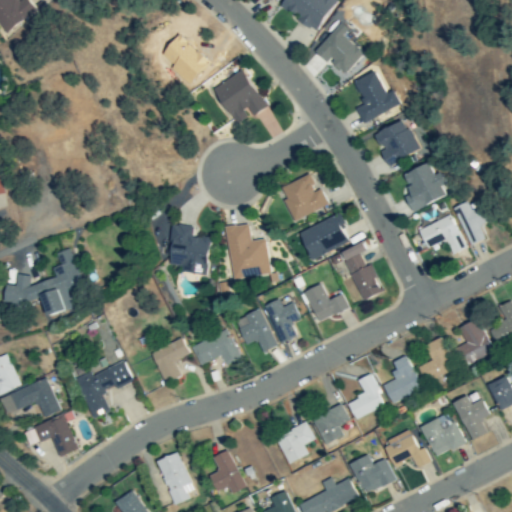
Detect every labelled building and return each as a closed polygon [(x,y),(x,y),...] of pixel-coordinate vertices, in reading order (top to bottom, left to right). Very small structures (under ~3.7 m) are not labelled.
[(282,0),(277,8),(314,33),(335,2),(332,0),(282,0)] [(211,90),(234,126),(245,119),(264,107),(242,71),(211,90)] [(361,125),(400,106),(393,91),(385,95),(374,73),(352,84),(363,106),(354,110),(361,125)] [(30,120),(31,146),(62,144),(61,119),(30,120)] [(419,150),(402,120),(371,137),(379,150),(377,151),(387,167),(419,150)] [(443,197),(439,188),(443,185),(437,174),(432,176),(426,164),(398,177),(415,211),(443,197)] [(326,206),(318,190),(314,192),(307,176),(277,189),(292,222),(326,206)] [(486,224),(480,207),(467,211),(465,204),(451,208),(465,247),(482,241),(477,227),(486,224)] [(347,244),(334,217),(296,234),(309,262),(347,244)] [(416,230),(424,249),(443,241),(449,256),(462,250),(449,217),(416,230)] [(264,240),(249,242),(247,225),(224,228),(230,281),(268,276),(264,240)] [(205,276),(210,239),(191,237),(192,229),(171,226),(166,265),(180,267),(179,273),(205,276)] [(357,255),(364,252),(360,244),(339,253),(360,302),(380,294),(367,266),(363,268),(357,255)] [(80,290),(69,250),(54,254),(58,267),(50,269),(52,279),(30,286),(27,277),(14,276),(13,287),(4,286),(2,303),(20,305),(38,300),(43,318),(70,310),(66,294),(80,290)] [(340,295),(327,301),(319,285),(301,294),(316,324),(347,309),(340,295)] [(263,306),(278,344),(296,337),(290,324),(299,320),(292,304),(280,309),(277,300),(263,306)] [(511,308),(509,302),(498,308),(505,322),(487,331),(495,347),(511,339),(511,308)] [(255,342),(260,354),(275,347),(259,310),(233,321),(244,347),(255,342)] [(464,345),(455,349),(462,366),(491,355),(477,320),(457,328),(464,345)] [(189,347),(198,367),(220,357),(223,366),(238,360),(226,332),(189,347)] [(454,371),(440,339),(423,346),(430,362),(417,368),(423,384),(454,371)] [(178,378),(172,363),(188,357),(181,340),(149,354),(162,385),(178,378)] [(0,356),(0,395),(18,388),(4,355),(0,356)] [(381,386),(389,404),(421,390),(406,357),(391,363),(394,371),(389,373),(393,381),(381,386)] [(130,382),(122,363),(90,376),(88,373),(73,380),(91,420),(108,413),(100,395),(130,382)] [(356,382),(362,396),(345,404),(353,421),(383,407),(369,376),(356,382)] [(486,385),(497,412),(511,405),(511,385),(509,386),(505,377),(486,385)] [(41,420),(58,413),(44,380),(0,398),(0,401),(6,415),(34,404),(41,420)] [(452,404),(468,442),(485,435),(479,421),(487,418),(477,393),(452,404)] [(348,423),(342,407),(311,419),(321,446),(341,439),(337,427),(348,423)] [(454,423),(450,424),(447,416),(419,427),(432,458),(463,446),(454,423)] [(57,458),(75,452),(62,417),(22,431),(28,447),(50,439),(57,458)] [(313,441),(305,423),(288,431),(290,434),(275,441),(287,466),(307,456),(302,446),(313,441)] [(381,446),(392,469),(410,460),(415,470),(429,463),(423,448),(417,451),(409,433),(381,446)] [(210,459),(217,472),(206,477),(214,493),(226,488),(230,496),(244,489),(226,451),(210,459)] [(188,501),(185,495),(192,492),(176,454),(154,462),(172,507),(188,501)] [(349,464),(360,495),(393,483),(385,460),(370,466),(366,457),(349,464)] [(297,505),(299,511),(328,511),(356,500),(347,480),(333,486),(330,479),(319,484),(323,493),(297,505)] [(113,503),(118,511),(143,511),(131,492),(113,503)] [(272,508),(262,511),(292,511),(284,492),(268,499),(272,508)]
